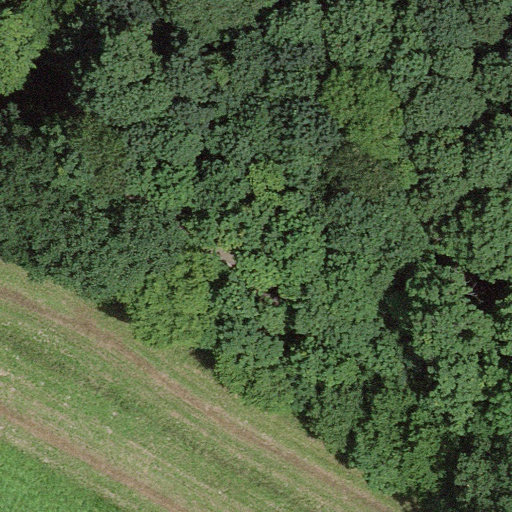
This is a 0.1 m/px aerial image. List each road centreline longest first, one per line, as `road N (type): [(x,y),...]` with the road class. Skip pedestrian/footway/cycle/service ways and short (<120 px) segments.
road 1 (track): [(511,453),(129,181),(0,128)]
road 2 (track): [(511,355),(353,0)]
